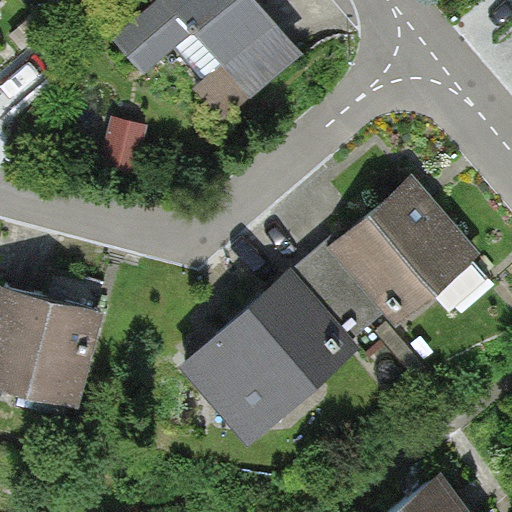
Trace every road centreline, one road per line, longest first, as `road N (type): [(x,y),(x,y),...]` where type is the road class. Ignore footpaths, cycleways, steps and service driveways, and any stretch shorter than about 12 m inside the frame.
road 1 (residential): [(0,203),(142,242),(225,233),(430,55)]
road 2 (residential): [(430,55),(511,153)]
